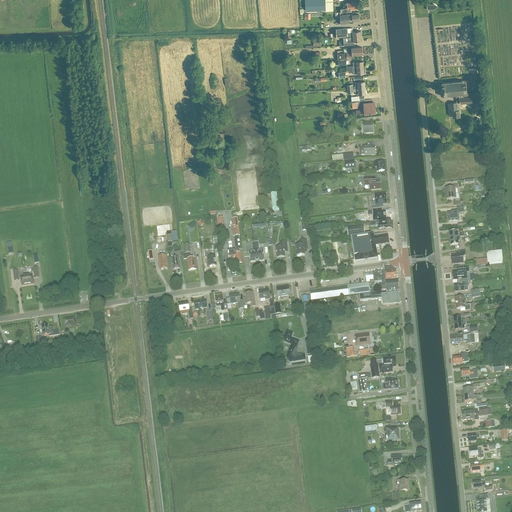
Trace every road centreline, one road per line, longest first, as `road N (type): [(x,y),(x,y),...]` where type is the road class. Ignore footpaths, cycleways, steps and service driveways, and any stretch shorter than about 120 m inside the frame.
road 1 (tertiary): [(0,318),(406,260)]
road 2 (tertiary): [(406,260),(379,0)]
road 3 (unclassified): [(437,257),(411,0)]
road 4 (unclassified): [(463,511),(437,257)]
road 5 (tertiary): [(431,511),(406,260)]
